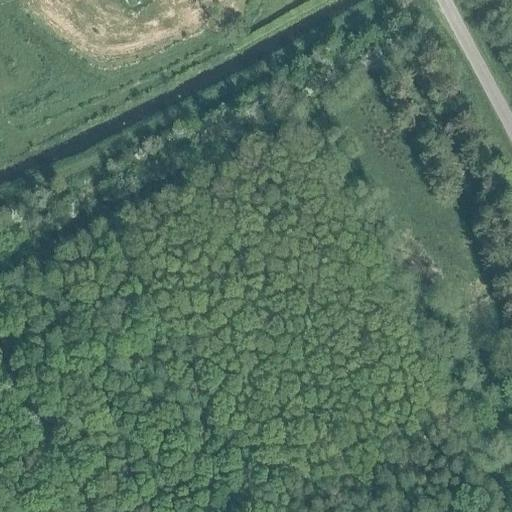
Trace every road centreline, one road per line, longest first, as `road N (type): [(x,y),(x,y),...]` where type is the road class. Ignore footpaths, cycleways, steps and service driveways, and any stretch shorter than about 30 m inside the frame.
road 1 (track): [(0,273),(290,126),(463,425),(500,511)]
road 2 (track): [(425,0),(388,5),(178,119),(0,203)]
road 3 (track): [(0,323),(106,511)]
road 4 (unclassified): [(511,129),(443,0)]
